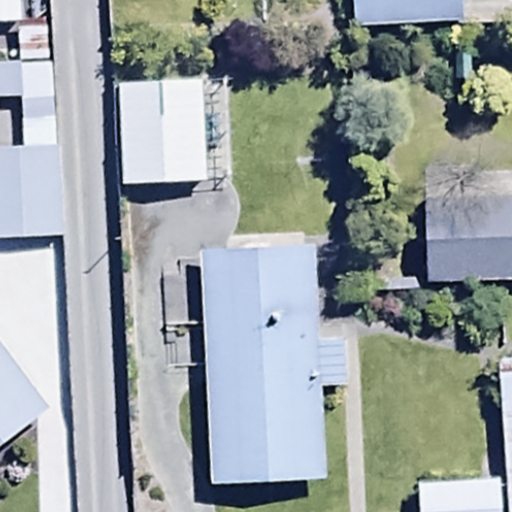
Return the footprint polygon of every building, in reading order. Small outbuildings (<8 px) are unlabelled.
[(0,0),(0,30),(18,30),(17,0),(0,0)] [(456,0),(351,0),(354,37),(458,32),(456,0)] [(511,0),(503,0),(504,24),(511,23),(511,0)] [(203,46),(116,49),(119,150),(206,148),(203,46)] [(58,118),(0,119),(0,204),(60,203),(58,118)] [(511,289),(511,204),(423,206),(424,290),(511,289)] [(313,218),(197,219),(199,455),(314,454),(313,218)] [(0,402),(39,374),(0,320),(0,402)] [(502,483),(502,511),(511,511),(511,363),(496,364),(502,483)] [(502,511),(502,483),(415,487),(415,511),(502,511)]
